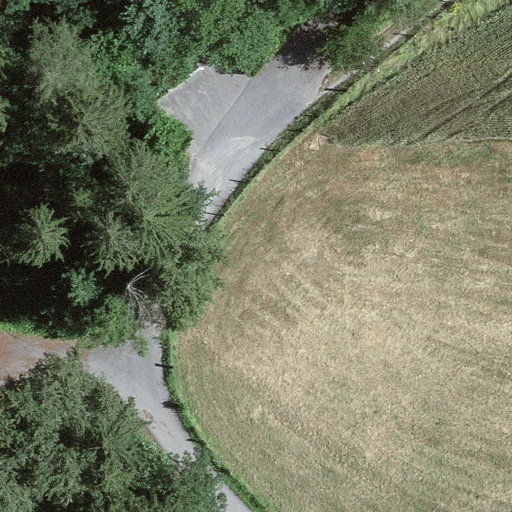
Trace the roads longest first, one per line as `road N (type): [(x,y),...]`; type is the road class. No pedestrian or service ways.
road 1 (unclassified): [(262,115),(157,256),(134,353),(159,433),(223,511)]
road 2 (track): [(262,115),(430,23),(455,0)]
road 3 (track): [(0,362),(134,353)]
